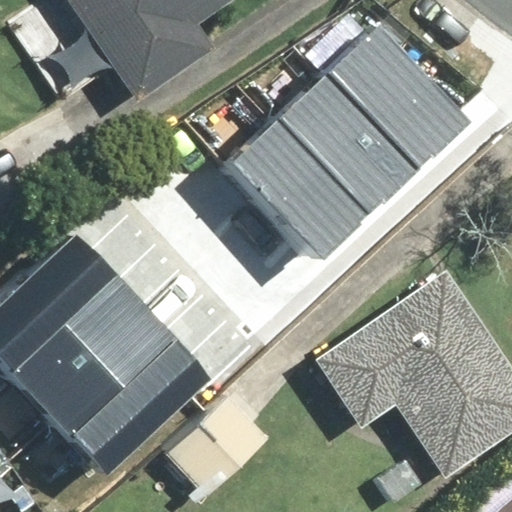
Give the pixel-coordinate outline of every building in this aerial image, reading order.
[(170,23),(203,0),(36,0),(109,108),(190,53),(170,23)] [(375,26),(235,164),(328,257),(468,120),(375,26)] [(79,233),(0,306),(0,352),(108,469),(211,375),(79,233)] [(333,431),(371,406),(402,452),(362,479),(378,503),(511,413),(511,401),(428,275),(290,367),(333,431)] [(511,511),(511,493),(489,511),(511,511)]
